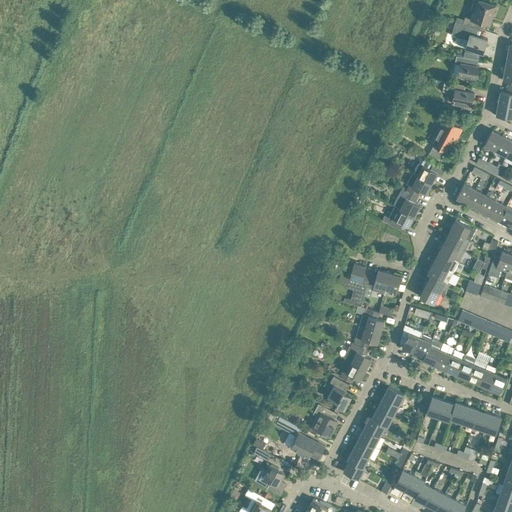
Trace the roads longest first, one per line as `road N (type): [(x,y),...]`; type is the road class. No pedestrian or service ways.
road 1 (residential): [(331,487),(335,455),(384,364)]
road 2 (residential): [(511,410),(384,364)]
